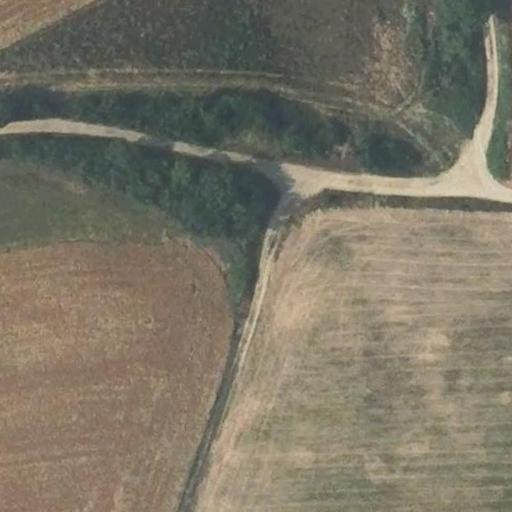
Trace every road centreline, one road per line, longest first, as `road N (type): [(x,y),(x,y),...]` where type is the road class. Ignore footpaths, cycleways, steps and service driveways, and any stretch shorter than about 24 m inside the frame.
road 1 (track): [(511,191),(297,177),(102,133),(0,125)]
road 2 (track): [(297,177),(250,287),(181,511)]
road 3 (track): [(455,189),(478,112),(473,0)]
